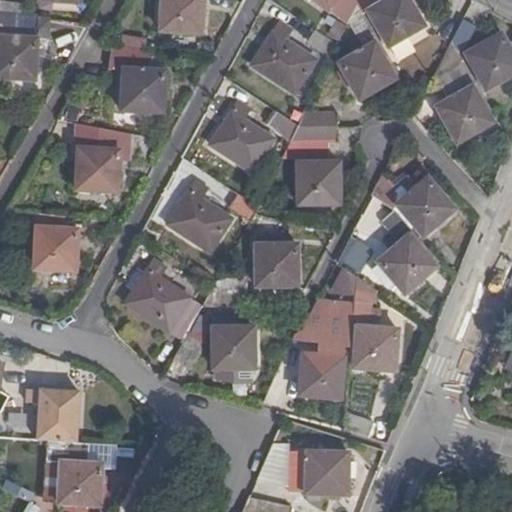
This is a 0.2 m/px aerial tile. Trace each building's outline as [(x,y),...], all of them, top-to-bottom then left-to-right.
[(162,0),(161,32),(202,34),(203,0),(162,0)] [(356,9),(360,0),(313,0),(347,24),(349,22),(356,9)] [(360,0),(356,9),(375,37),(381,34),(388,47),(423,26),(407,0),(360,0)] [(0,14),(20,17),(22,5),(0,1),(0,14)] [(360,100),(401,75),(375,37),(356,9),(349,22),(365,49),(340,64),(360,100)] [(46,39),(47,21),(20,17),(0,14),(0,77),(35,80),(37,38),(46,39)] [(451,43),(456,50),(460,50),(465,47),(475,27),(463,19),(451,43)] [(346,26),(335,20),(327,35),(337,41),(346,26)] [(290,31),(280,23),(252,65),(293,92),(315,61),(284,40),(290,31)] [(335,45),(311,29),(304,40),(329,57),(335,45)] [(502,33),(465,55),(485,91),(511,74),(511,53),(507,45),(502,33)] [(121,37),(119,46),(144,50),(145,40),(121,37)] [(456,143),(496,120),(456,50),(451,43),(434,76),(448,101),(436,107),(456,143)] [(119,46),(109,45),(108,69),(123,70),(122,109),(164,113),(167,70),(148,69),(149,50),(144,50),(119,46)] [(423,76),(418,85),(427,90),(431,81),(423,76)] [(298,125),(303,113),(304,110),(288,100),(279,114),(298,125)] [(249,110),(239,103),(210,146),(252,173),(274,141),(242,120),(249,110)] [(279,114),(277,112),(268,124),(291,138),(298,125),(279,114)] [(298,125),(337,126),(337,113),(303,113),(298,125)] [(80,125),(59,121),(58,148),(78,152),(80,125)] [(130,152),(131,134),(80,125),(78,152),(77,189),(118,192),(120,152),(130,152)] [(337,126),(298,125),(291,138),(289,143),(283,157),(330,158),(330,144),(337,144),(337,126)] [(148,138),(131,134),(130,152),(130,160),(144,163),(148,138)] [(339,164),(297,164),(298,204),(340,204),(339,164)] [(384,174),(372,196),(381,201),(393,209),(398,205),(423,236),(454,210),(427,179),(416,188),(408,178),(396,188),(384,174)] [(207,190),(196,182),(168,223),(210,252),(231,220),(200,199),(207,190)] [(251,221),(255,215),(258,207),(239,195),(231,207),(251,221)] [(410,236),(414,233),(395,211),(382,223),(394,236),(384,244),(390,253),(378,263),(405,294),(435,268),(410,236)] [(66,229),(66,218),(36,216),(36,228),(29,227),(28,251),(35,251),(34,269),(77,272),(79,230),(66,229)] [(297,245),(256,245),(256,287),(298,286),(297,245)] [(198,316),(203,307),(158,277),(164,268),(156,262),(128,304),(184,340),(186,338),(190,331),(198,316)] [(334,296),(347,271),(336,264),(316,301),(323,303),(327,295),(334,296)] [(246,279),(219,278),(213,286),(204,304),(247,303),(246,279)] [(363,290),(355,289),(354,305),(353,309),(361,310),(363,290)] [(353,309),(354,305),(334,296),(327,295),(323,303),(316,301),(300,332),(295,336),(293,336),(287,351),(303,356),(319,356),(322,327),(351,329),(353,309)] [(207,317),(198,316),(190,331),(207,331),(207,317)] [(239,317),(212,317),(214,369),(256,369),(254,328),(240,328),(239,317)] [(378,319),(356,317),(352,367),(395,371),(398,330),(378,329),(378,319)] [(344,358),(350,358),(351,329),(322,327),(319,356),(303,356),(300,395),(341,399),(344,358)] [(186,338),(184,340),(173,360),(191,370),(201,354),(200,346),(186,338)] [(40,403),(37,442),(73,444),(77,392),(26,389),(25,402),(40,403)] [(40,403),(25,402),(22,441),(37,442),(40,403)] [(345,430),(369,437),(373,423),(345,413),(345,430)] [(288,445),(273,445),(257,481),(289,488),(288,452),(288,445)] [(84,448),(54,447),(53,461),(61,461),(57,501),(57,504),(100,506),(102,464),(84,464),(84,448)] [(348,453),(288,452),(289,488),(289,491),(305,491),(305,495),(347,496),(348,453)] [(61,461),(53,461),(50,501),(57,501),(61,461)] [(249,500),(243,511),(291,511),(293,508),(268,501),(268,502),(249,500)]
